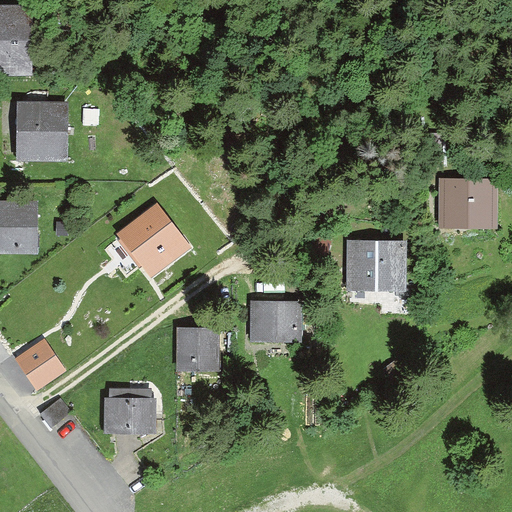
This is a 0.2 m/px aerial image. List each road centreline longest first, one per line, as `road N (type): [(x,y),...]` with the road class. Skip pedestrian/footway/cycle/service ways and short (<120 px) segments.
road 1 (unknown): [(17,415),(239,262)]
road 2 (residential): [(0,393),(91,511)]
